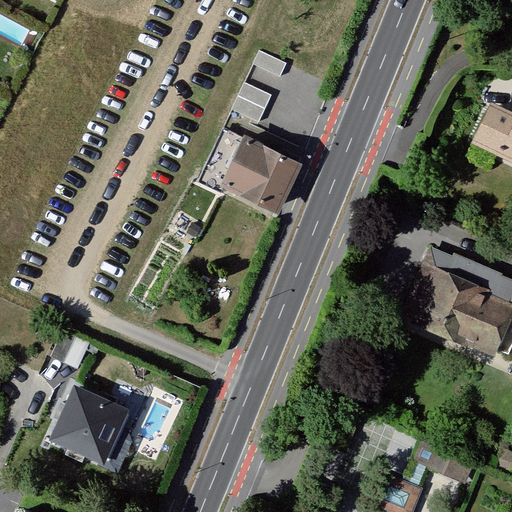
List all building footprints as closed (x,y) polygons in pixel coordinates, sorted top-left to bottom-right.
[(511,99),(507,111),(485,101),(466,140),(511,161),(511,99)] [(293,160),(235,131),(209,185),(266,214),(293,160)] [(511,329),(511,281),(431,247),(402,313),(501,355),(511,329)] [(134,411),(76,385),(50,440),(108,466),(134,411)] [(469,462),(428,443),(416,468),(457,487),(469,462)] [(393,472),(384,506),(405,511),(414,511),(423,481),(393,472)]
